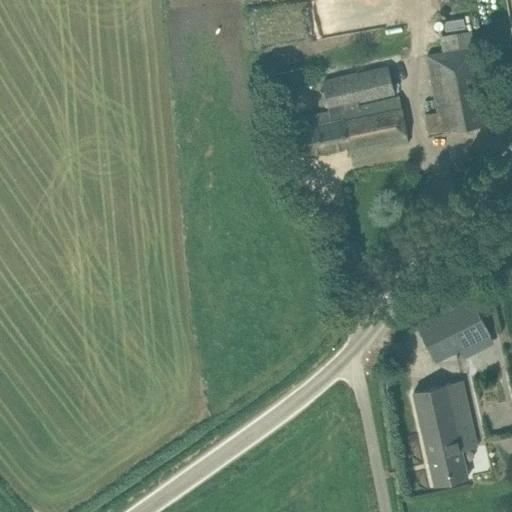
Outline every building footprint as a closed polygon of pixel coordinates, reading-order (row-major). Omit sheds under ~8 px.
[(426,113),(429,133),(488,124),(474,31),(443,36),(445,51),(430,53),(438,111),(426,113)] [(279,71),(285,95),(310,88),(303,64),(279,71)] [(409,142),(405,123),(400,96),(357,105),(357,101),(393,93),(388,68),(322,81),(328,111),(294,117),(302,155),(347,146),(349,154),(409,142)] [(490,333),(466,286),(412,314),(436,361),(490,333)] [(414,391),(435,484),(467,477),(461,450),(477,447),(462,380),(414,391)]
